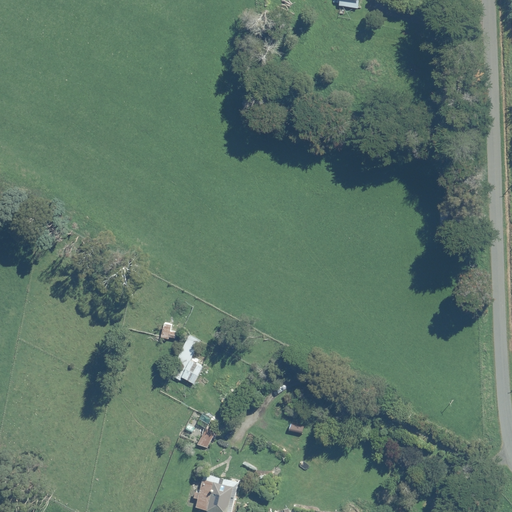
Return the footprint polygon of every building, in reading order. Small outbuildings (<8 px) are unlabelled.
[(178,323),(164,320),(161,336),(168,338),(169,335),(175,336),(178,323)] [(182,376),(193,383),(203,366),(190,358),(201,339),(190,333),(167,372),(180,380),(182,376)] [(202,377),(197,383),(207,390),(211,384),(202,377)] [(202,413),(197,423),(205,427),(210,417),(202,413)] [(215,432),(205,427),(198,443),(207,448),(215,432)] [(198,497),(196,505),(219,511),(227,511),(235,486),(205,477),(202,489),(197,488),(194,496),(198,497)]
